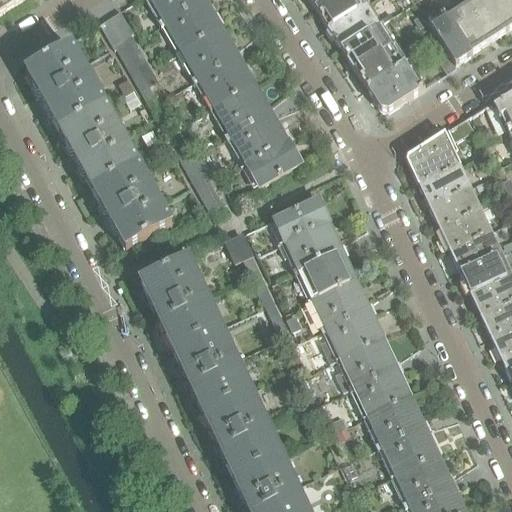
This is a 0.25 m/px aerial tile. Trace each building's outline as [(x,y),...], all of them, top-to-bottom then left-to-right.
[(0,0),(0,17),(26,0),(0,0)] [(207,10),(201,0),(200,0),(148,0),(163,25),(158,28),(161,34),(166,30),(181,56),(220,33),(207,10)] [(305,0),(315,14),(336,0),(305,0)] [(328,34),(366,10),(359,0),(336,0),(315,14),(328,34)] [(507,35),(484,0),(468,0),(461,4),(488,47),(507,35)] [(511,31),(511,4),(509,0),(484,0),(507,35),(511,31)] [(488,47),(461,4),(442,17),(444,19),(443,20),(447,26),(470,62),(471,61),(469,59),(488,47)] [(341,55),(379,30),(366,10),(328,34),(341,55)] [(132,38),(120,17),(110,23),(122,43),(130,39),(132,38)] [(382,28),(392,21),(390,17),(380,24),(382,28)] [(426,28),(420,20),(414,24),(419,32),(426,28)] [(470,62),(447,26),(443,20),(431,28),(448,55),(446,57),(456,71),(470,62)] [(125,48),(122,43),(110,23),(100,30),(115,54),(116,53),(125,48)] [(353,74),(391,49),(379,30),(341,55),(353,74)] [(240,67),(235,57),(234,57),(220,33),(181,56),(195,81),(190,84),(194,90),(199,87),(214,113),(253,90),(240,67)] [(137,51),(130,39),(122,43),(125,48),(128,54),(129,55),(137,51)] [(128,54),(125,48),(116,53),(119,59),(128,54)] [(367,95),(405,71),(391,49),(353,74),(367,95)] [(143,63),(137,51),(129,55),(131,59),(134,65),(135,67),(143,63)] [(95,92),(83,70),(78,73),(70,57),(73,55),(72,52),(26,77),(33,90),(39,101),(59,137),(106,111),(104,108),(100,110),(92,94),(95,92)] [(131,59),(129,55),(128,54),(119,59),(122,64),(131,59)] [(411,65),(420,59),(416,54),(408,60),(411,65)] [(456,71),(446,57),(436,63),(447,80),(455,75),(456,72),(456,71)] [(134,65),(131,59),(122,64),(125,70),(134,65)] [(142,79),(150,74),(143,63),(135,67),(137,70),(140,76),(142,79)] [(137,70),(135,67),(134,65),(125,70),(128,75),(137,70)] [(140,76),(137,70),(128,75),(132,81),(140,76)] [(388,118),(425,94),(428,92),(421,81),(415,86),(405,71),(367,95),(380,116),(388,118)] [(156,85),(150,74),(142,79),(144,81),(147,87),(148,89),(156,85)] [(144,81),(142,79),(140,76),(132,81),(135,86),(144,81)] [(147,87),(144,81),(135,86),(138,92),(147,87)] [(150,92),(148,89),(147,87),(138,92),(141,97),(150,92)] [(274,124),(268,114),(267,114),(253,90),(214,113),(229,138),(223,141),(226,146),(232,143),(247,169),(286,147),(273,124),(274,124)] [(153,97),(150,92),(141,97),(144,102),(153,97)] [(155,102),(153,97),(144,102),(146,107),(155,102)] [(511,101),(495,113),(505,137),(507,136),(511,146),(511,101)] [(158,107),(155,102),(146,107),(149,112),(158,107)] [(161,112),(158,107),(149,112),(152,117),(161,112)] [(129,151),(117,129),(113,132),(104,117),(108,115),(106,111),(59,137),(92,196),(139,170),(137,166),(133,169),(124,153),(129,151)] [(164,117),(161,112),(152,117),(155,122),(164,117)] [(495,141),(490,131),(480,137),(485,147),(495,141)] [(459,171),(444,139),(407,162),(406,167),(418,191),(459,171)] [(496,153),(491,144),(484,148),(489,157),(496,153)] [(183,153),(180,147),(172,152),(175,157),(183,153)] [(258,193),(301,169),(288,147),(286,147),(247,169),(245,171),(258,193)] [(186,158),(183,153),(175,157),(178,162),(186,158)] [(189,163),(186,158),(178,162),(181,168),(189,163)] [(206,171),(199,159),(191,163),(198,176),(206,171)] [(480,162),(471,166),(476,176),(485,171),(480,162)] [(192,169),(189,163),(181,168),(185,174),(192,169)] [(196,176),(192,169),(185,174),(188,180),(196,176)] [(161,210),(149,188),(145,191),(136,175),(141,173),(139,170),(92,196),(125,256),(171,230),(169,227),(165,229),(156,213),(161,210)] [(212,183),(206,171),(198,176),(204,188),(212,183)] [(470,194),(459,171),(418,191),(429,214),(470,194)] [(199,182),(196,176),(188,180),(192,186),(199,182)] [(511,188),(509,181),(500,185),(507,200),(511,197),(511,188)] [(203,188),(199,182),(192,186),(195,192),(203,188)] [(219,194),(212,183),(204,188),(211,199),(219,194)] [(478,196),(490,190),(488,185),(476,190),(478,196)] [(206,194),(203,188),(195,192),(199,198),(206,194)] [(210,200),(206,194),(199,198),(202,205),(210,200)] [(227,208),(219,194),(211,199),(218,212),(227,208)] [(480,215),(470,194),(429,214),(439,235),(480,215)] [(213,207),(210,200),(202,205),(206,211),(213,207)] [(497,214),(510,208),(507,202),(494,208),(497,214)] [(329,228),(318,205),(273,226),(284,248),(286,248),(327,228),(329,228)] [(217,213),(213,207),(206,211),(209,217),(217,213)] [(491,237),(480,215),(439,235),(449,257),(491,237)] [(344,262),(339,252),(338,252),(327,228),(286,248),(298,272),(293,275),(296,281),(301,279),(314,306),(354,287),(343,262),(344,262)] [(501,259),(491,237),(449,257),(460,279),(501,259)] [(251,261),(242,241),(230,247),(225,249),(235,269),(242,265),(251,261)] [(506,256),(511,253),(511,245),(503,249),(506,256)] [(511,281),(501,259),(460,279),(470,300),(511,281)] [(256,273),(251,261),(242,265),(248,277),(256,273)] [(212,317),(198,287),(194,289),(186,271),(189,269),(188,266),(141,289),(172,356),(222,333),(221,330),(215,333),(208,318),(212,317)] [(261,283),(256,273),(248,277),(253,287),(261,283)] [(511,307),(511,282),(511,281),(470,300),(480,322),(511,307)] [(267,295),(261,283),(253,287),(258,299),(267,295)] [(371,320),(367,310),(366,310),(354,287),(314,306),(326,332),(321,335),(324,341),(329,338),(341,364),(382,344),(371,321),(371,320)] [(272,306),(267,295),(258,299),(264,310),(272,306)] [(277,317),(272,306),(264,310),(269,321),(277,317)] [(511,333),(511,307),(480,322),(491,344),(511,333)] [(283,329),(277,317),(269,321),(274,333),(283,329)] [(288,340),(283,329),(274,333),(279,343),(288,340)] [(242,380),(228,351),(224,353),(218,338),(223,336),(222,333),(172,356),(202,420),(252,396),(251,394),(245,396),(238,382),(242,380)] [(511,333),(491,344),(501,367),(511,361),(511,333)] [(293,351),(288,340),(279,343),(285,355),(293,351)] [(399,379),(394,368),(393,369),(382,344),(341,364),(353,390),(348,393),(351,398),(356,396),(369,422),(410,404),(398,379),(399,379)] [(511,361),(501,367),(511,388),(511,387),(511,361)] [(275,460),(268,445),(272,443),(258,414),(254,416),(247,402),(253,399),(252,396),(202,420),(233,484),(282,460),(281,457),(275,460)] [(426,437),(422,427),(421,427),(410,404),(369,422),(381,449),(376,452),(379,458),(384,455),(397,481),(437,462),(426,438),(426,437)] [(346,432),(342,422),(327,429),(331,439),(346,432)] [(350,441),(346,433),(335,438),(339,446),(350,441)] [(302,507),(288,478),(284,480),(278,465),(283,463),(282,460),(233,484),(245,511),(299,511),(298,509),(302,507)] [(454,496),(449,485),(448,486),(437,462),(397,481),(409,507),(404,510),(404,511),(460,511),(453,496),(454,496)]
